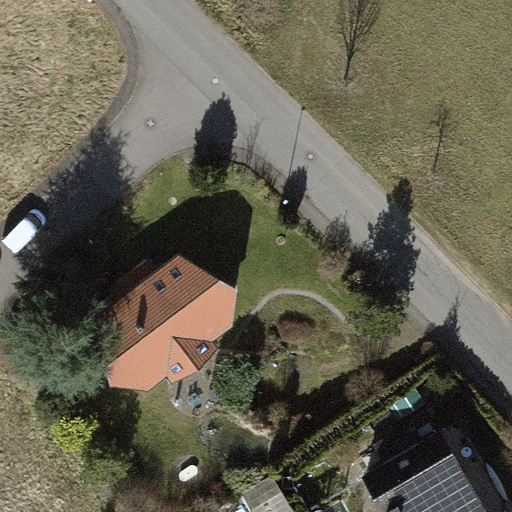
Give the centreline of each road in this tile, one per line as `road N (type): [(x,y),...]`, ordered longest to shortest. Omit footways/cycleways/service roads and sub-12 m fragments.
road 1 (residential): [(220,64),(511,363)]
road 2 (residential): [(220,64),(0,278)]
